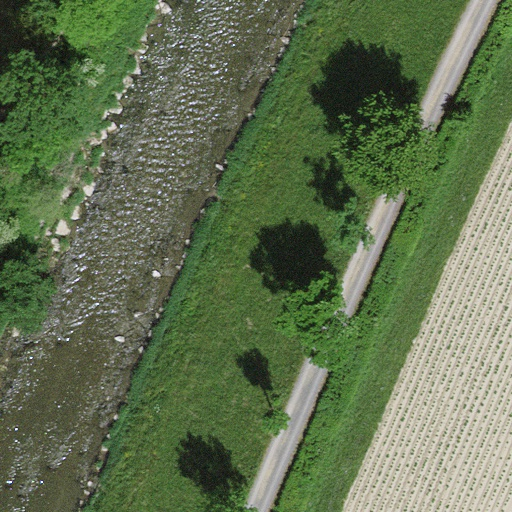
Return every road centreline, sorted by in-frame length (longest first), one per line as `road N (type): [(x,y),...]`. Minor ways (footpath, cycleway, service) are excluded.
road 1 (track): [(257,511),(482,0)]
road 2 (track): [(71,0),(0,149)]
